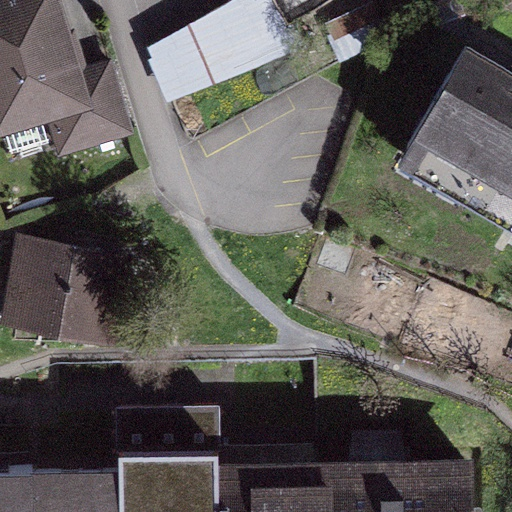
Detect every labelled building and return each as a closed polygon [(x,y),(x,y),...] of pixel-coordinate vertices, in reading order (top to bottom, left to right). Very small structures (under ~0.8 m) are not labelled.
[(75,73),(53,0),(0,0),(0,124),(48,110),(60,149),(130,128),(110,62),(75,73)] [(273,0),(227,0),(148,44),(171,97),(303,47),(293,20),(287,24),(273,0)] [(273,0),(287,24),(293,20),(328,0),(273,0)] [(511,72),(465,45),(407,144),(473,182),(464,198),(497,217),(506,202),(511,205),(511,72)] [(125,256),(22,236),(7,315),(110,335),(125,256)] [(472,511),(472,465),(221,468),(220,411),(112,413),(113,474),(0,475),(0,511),(472,511)]
